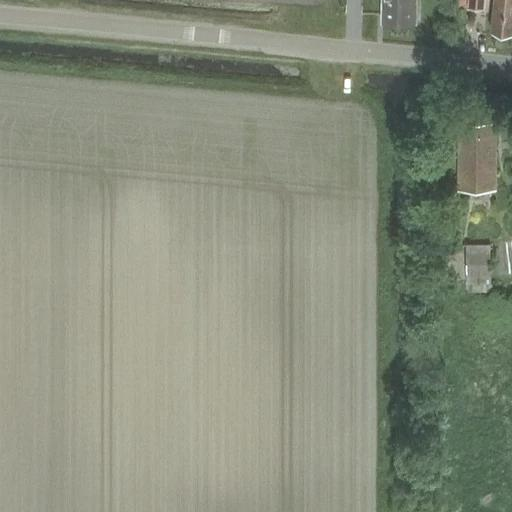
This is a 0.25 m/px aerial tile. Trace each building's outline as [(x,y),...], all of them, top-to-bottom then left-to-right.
[(380,0),(381,20),(415,20),(414,0),(380,0)] [(483,9),(484,0),(465,0),(465,7),(483,9)] [(511,0),(493,0),(490,30),(511,32),(511,0)] [(495,189),(495,128),(488,128),(488,121),(460,121),(459,189),(495,189)] [(492,291),(490,244),(467,244),(468,291),(492,291)]
